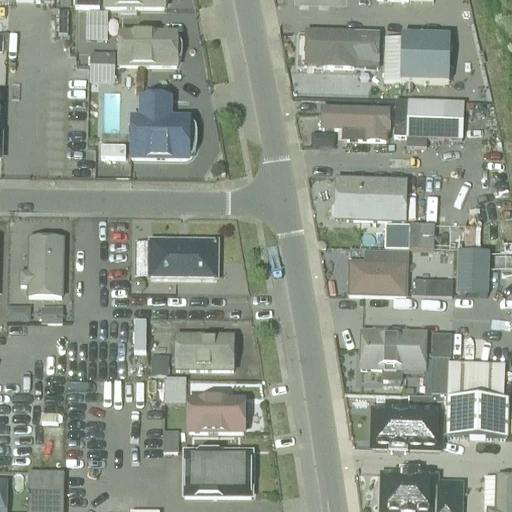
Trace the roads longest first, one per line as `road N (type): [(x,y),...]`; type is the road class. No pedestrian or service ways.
road 1 (residential): [(336,511),(285,206)]
road 2 (residential): [(285,206),(0,201)]
road 3 (unknown): [(88,463),(92,203)]
road 4 (residential): [(285,206),(243,0)]
